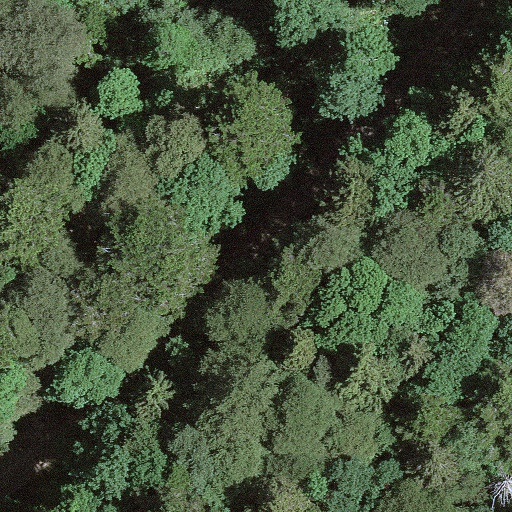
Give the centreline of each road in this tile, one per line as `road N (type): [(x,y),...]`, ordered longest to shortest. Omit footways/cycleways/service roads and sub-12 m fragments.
road 1 (track): [(0,501),(482,0)]
road 2 (track): [(475,8),(264,78),(0,79)]
